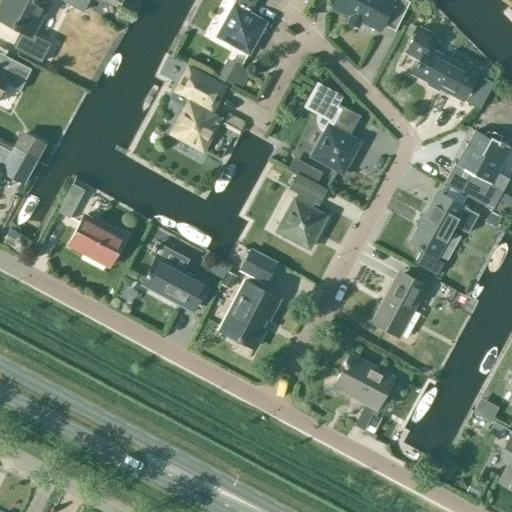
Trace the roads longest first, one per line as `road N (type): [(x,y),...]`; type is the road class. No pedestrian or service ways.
road 1 (residential): [(278,403),(411,155),(407,132),(305,33),(259,117)]
road 2 (residential): [(278,403),(0,256)]
road 3 (primary): [(277,511),(0,364)]
road 4 (primary): [(0,393),(224,511)]
road 5 (residential): [(476,511),(278,403)]
road 6 (unclassified): [(116,511),(0,449)]
